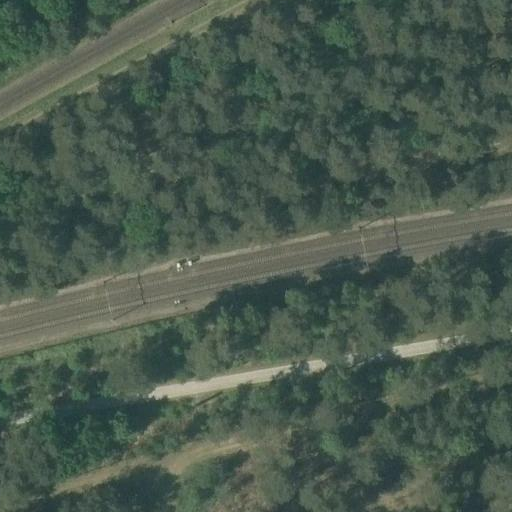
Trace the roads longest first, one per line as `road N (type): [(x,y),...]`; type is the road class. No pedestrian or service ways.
road 1 (track): [(511,146),(204,195),(150,156),(124,123),(109,84)]
road 2 (track): [(337,418),(154,469),(4,498)]
road 3 (track): [(0,136),(237,0)]
